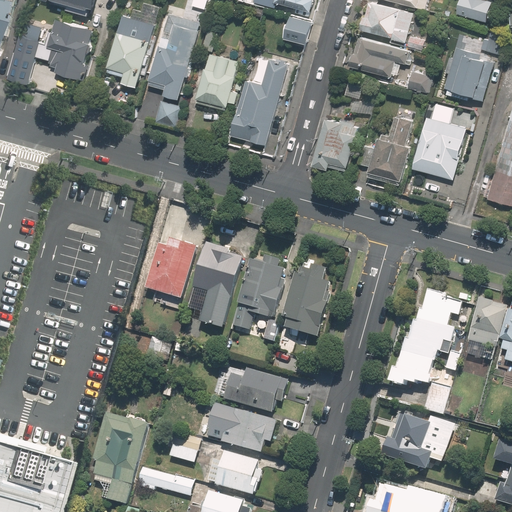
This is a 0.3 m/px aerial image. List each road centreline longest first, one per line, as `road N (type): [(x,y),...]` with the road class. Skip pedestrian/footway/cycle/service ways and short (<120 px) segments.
road 1 (secondary): [(0,114),(287,195)]
road 2 (residential): [(313,511),(394,225)]
road 3 (residential): [(287,195),(340,0)]
road 4 (secondary): [(394,225),(511,258)]
